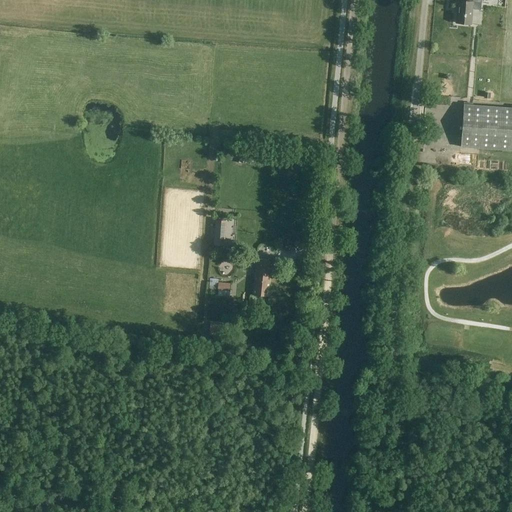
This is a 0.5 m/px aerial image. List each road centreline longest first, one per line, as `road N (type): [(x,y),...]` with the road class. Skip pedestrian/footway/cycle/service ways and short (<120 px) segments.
road 1 (track): [(355,0),(306,511)]
road 2 (track): [(389,409),(414,118)]
